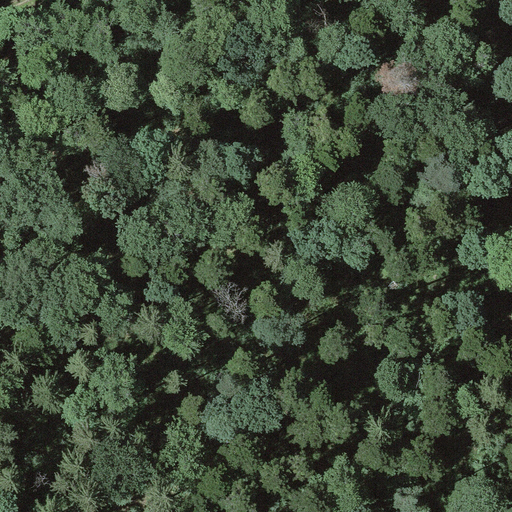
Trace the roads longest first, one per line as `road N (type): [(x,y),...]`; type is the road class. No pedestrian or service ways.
road 1 (track): [(0,381),(175,340),(511,126)]
road 2 (track): [(120,354),(0,458)]
